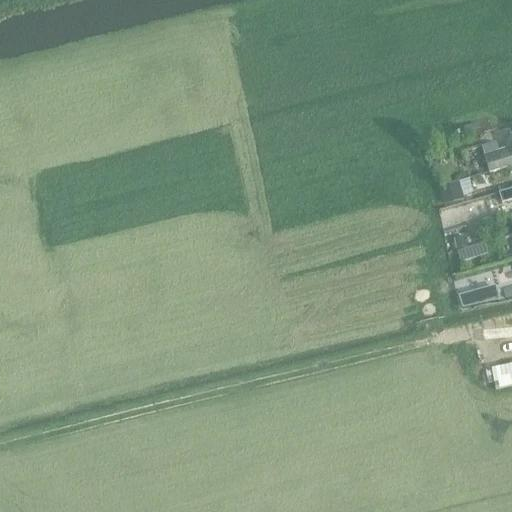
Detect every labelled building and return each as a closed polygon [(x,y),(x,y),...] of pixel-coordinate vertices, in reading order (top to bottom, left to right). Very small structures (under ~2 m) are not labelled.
[(511,167),(511,153),(511,149),(484,157),(489,175),(511,167)] [(460,184),(440,190),(445,207),(465,201),(460,184)] [(511,193),(501,196),(504,206),(511,203),(511,193)] [(490,207),(474,212),(477,224),(493,219),(490,207)] [(465,239),(454,242),(457,251),(468,248),(465,239)] [(472,250),(458,254),(461,265),(475,261),(472,250)] [(484,306),(480,292),(470,295),(473,307),(474,308),(484,306)] [(511,365),(490,371),(495,391),(511,387),(511,365)]
